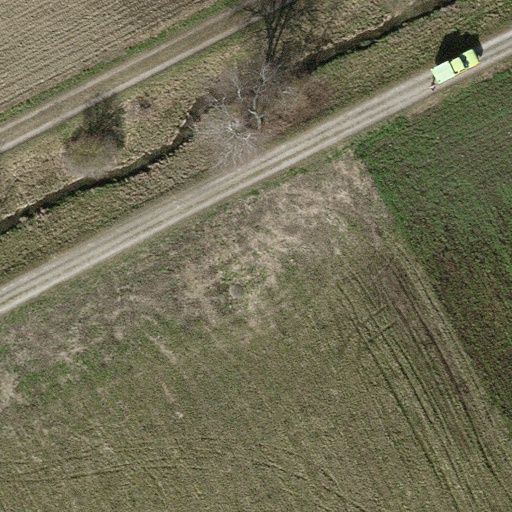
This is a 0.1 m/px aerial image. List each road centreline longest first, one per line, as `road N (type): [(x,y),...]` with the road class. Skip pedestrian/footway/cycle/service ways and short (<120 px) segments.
road 1 (track): [(511,43),(0,303)]
road 2 (track): [(275,0),(0,141)]
